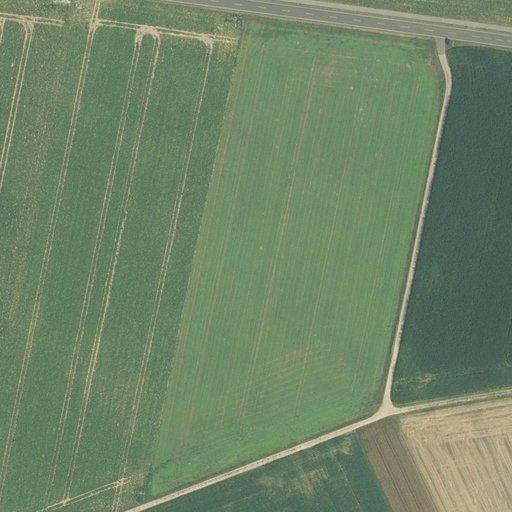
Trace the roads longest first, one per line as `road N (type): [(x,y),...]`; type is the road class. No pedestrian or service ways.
road 1 (track): [(133,511),(383,416),(449,86),(441,33)]
road 2 (unclassified): [(511,43),(202,0)]
road 3 (track): [(383,416),(511,393)]
